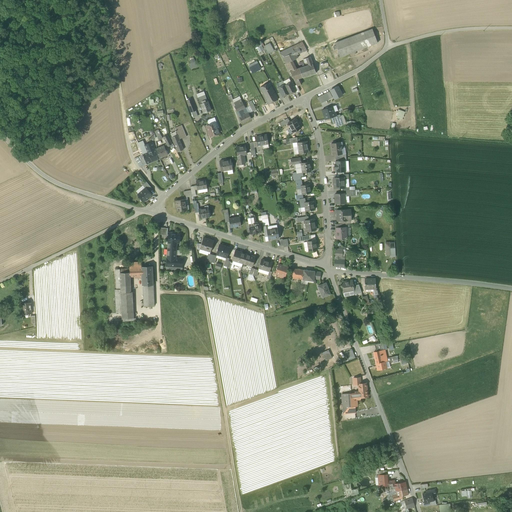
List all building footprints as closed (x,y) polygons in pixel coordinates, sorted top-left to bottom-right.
[(335,43),(340,57),(377,43),(372,29),(335,43)] [(302,42),(292,47),(294,50),(299,48),(301,53),(306,50),(302,42)] [(270,43),(264,46),(268,54),(274,51),(270,43)] [(280,52),(286,64),(290,62),(293,60),(297,58),(296,55),(301,53),(299,48),(294,50),(292,47),(280,52)] [(249,68),(252,73),(261,69),(258,63),(249,68)] [(290,71),(294,80),(298,79),(300,78),(316,73),(312,64),(308,65),(306,66),(297,69),(294,70),(290,71)] [(291,82),(285,85),(289,93),(289,94),(295,91),(296,91),(293,87),(291,82)] [(269,95),(273,102),(277,99),(269,84),(266,86),(264,86),(261,87),(260,89),(265,97),(269,95)] [(283,97),(289,93),(285,85),(284,84),(278,87),(280,92),(283,97)] [(337,86),(330,90),(335,99),(342,95),(337,86)] [(329,92),(323,94),(326,100),(332,97),(329,92)] [(321,103),(326,100),(323,94),(318,97),(321,103)] [(198,98),(204,113),(211,110),(205,95),(198,98)] [(187,100),(191,112),(196,111),(191,99),(187,100)] [(234,106),(237,112),(245,108),(241,99),(234,103),(236,106),(234,106)] [(325,119),(331,117),(337,116),(335,112),(334,112),(332,106),(322,110),(325,119)] [(246,109),(245,108),(237,112),(243,123),(251,119),(248,113),(246,109)] [(402,118),(404,112),(397,109),(395,116),(402,118)] [(340,115),(337,116),(331,117),(333,123),(335,122),(337,126),(340,125),(343,124),(340,116),(340,115)] [(208,121),(209,125),(215,123),(217,128),(219,128),(215,118),(213,118),(210,119),(208,121)] [(282,123),(284,127),(288,125),(287,123),(290,121),(289,119),(282,123)] [(291,129),(293,133),(300,128),(297,123),(298,122),(296,119),(290,121),(287,123),(288,125),(291,129)] [(209,133),(210,137),(214,135),(214,136),(216,136),(217,136),(218,134),(219,133),(217,128),(215,123),(209,125),(206,126),(207,128),(207,129),(207,130),(208,131),(209,132),(209,133)] [(177,135),(179,139),(186,136),(183,128),(182,128),(181,125),(175,128),(176,131),(175,131),(175,132),(177,135)] [(163,137),(167,146),(171,144),(167,135),(163,137)] [(171,138),(177,152),(183,150),(179,139),(177,135),(172,137),(171,138)] [(256,137),(257,146),(268,144),(267,135),(262,135),(262,136),(256,137)] [(298,144),(299,154),(308,152),(307,145),(307,141),(302,142),(297,143),(298,144)] [(331,143),(333,155),(335,155),(342,154),(340,142),(331,143)] [(145,146),(148,153),(155,150),(152,143),(145,146)] [(164,146),(156,149),(160,158),(168,155),(164,146)] [(237,156),(242,155),(246,154),(245,146),(240,146),(240,147),(236,148),(237,156)] [(147,164),(160,158),(156,149),(155,150),(148,153),(144,155),(143,155),(147,163),(147,164)] [(342,154),(335,155),(336,162),(344,161),(346,161),(346,158),(346,153),(342,154)] [(143,155),(138,157),(144,165),(147,163),(143,155)] [(140,167),(144,165),(138,157),(135,158),(140,167)] [(219,161),(221,171),(233,169),(231,160),(224,161),(224,160),(219,161)] [(302,173),(311,171),(310,167),(309,161),(301,163),(302,173)] [(336,168),(336,172),(337,172),(343,171),(345,171),(344,161),(336,162),(336,165),(335,165),(335,168),(336,168)] [(334,182),(334,188),(342,188),(344,187),(344,179),(344,177),(341,178),(334,178),(334,179),(333,180),(333,181),(334,182)] [(197,186),(197,190),(207,188),(206,180),(196,181),(197,186)] [(146,188),(148,191),(152,189),(146,182),(143,185),(145,188),(146,188)] [(301,189),(302,194),(305,194),(311,193),(310,188),(309,188),(309,184),(302,185),(301,185),(301,189)] [(192,196),(192,194),(196,194),(195,191),(194,186),(190,187),(191,190),(183,191),(184,197),(192,196)] [(138,195),(144,201),(146,199),(146,200),(149,197),(151,195),(148,191),(146,188),(145,188),(138,195)] [(342,203),(343,204),(345,204),(346,203),(346,201),(345,200),(345,194),(335,194),(335,204),(342,203)] [(176,200),(178,211),(187,210),(185,199),(176,200)] [(305,202),(306,211),(314,210),(313,201),(307,202),(305,202)] [(199,214),(200,218),(210,217),(209,208),(198,209),(199,214)] [(337,210),(337,221),(338,221),(350,220),(350,210),(337,210)] [(249,221),(249,225),(258,223),(257,222),(256,222),(255,222),(254,215),(251,213),(249,213),(247,216),(248,222),(249,221)] [(266,226),(266,227),(269,226),(267,215),(261,216),(263,227),(266,226)] [(230,224),(230,228),(241,226),(240,217),(229,219),(230,224)] [(305,222),(307,232),(316,230),(314,224),(315,223),(314,219),(309,220),(305,220),(305,222)] [(260,223),(258,223),(249,225),(250,232),(251,234),(261,232),(260,223)] [(341,239),(342,240),(346,240),(347,238),(347,236),(346,236),(346,227),(341,227),(336,228),(337,235),(336,236),(336,238),(337,239),(341,238),(341,239)] [(277,228),(267,230),(267,236),(268,239),(279,238),(277,228)] [(172,232),(169,232),(168,242),(175,243),(179,243),(180,234),(172,234),(172,232)] [(200,248),(211,251),(214,241),(203,238),(201,244),(200,248)] [(307,242),(309,251),(317,249),(316,245),(315,240),(311,241),(307,242)] [(175,243),(168,242),(168,249),(167,255),(167,257),(175,258),(175,255),(176,250),(176,247),(174,247),(175,243)] [(216,254),(226,257),(229,248),(219,245),(216,254)] [(233,260),(243,263),(246,254),(240,252),(235,250),(232,260),(233,260)] [(216,256),(213,255),(210,254),(208,253),(208,255),(206,260),(211,262),(215,263),(216,258),(217,256),(216,256)] [(243,263),(252,266),(255,258),(249,256),(250,256),(246,254),(243,263)] [(167,257),(166,268),(174,269),(174,270),(182,271),(183,258),(175,258),(167,257)] [(259,268),(269,271),(272,262),(266,261),(262,260),(262,259),(259,268)] [(277,276),(283,278),(284,276),(285,276),(288,267),(278,264),(276,273),(278,274),(277,276)] [(142,277),(143,285),(153,285),(152,266),(145,266),(145,268),(142,268),(142,277)] [(135,276),(135,278),(142,277),(142,268),(141,268),(130,269),(130,273),(131,276),(135,276)] [(301,280),(303,280),(304,270),(294,269),(293,278),(301,280)] [(304,270),(303,280),(314,281),(314,279),(315,272),(315,271),(304,270)] [(130,273),(120,273),(121,289),(121,293),(131,292),(131,276),(130,273)] [(365,289),(373,288),(375,288),(375,279),(365,280),(365,289)] [(342,282),(344,292),(347,292),(350,292),(350,291),(354,290),(353,286),(352,280),(348,281),(348,282),(346,282),(345,281),(342,282)] [(318,286),(322,297),(330,294),(326,283),(318,286)] [(143,285),(144,307),(154,306),(153,285),(143,285)] [(354,290),(354,294),(361,292),(359,285),(353,286),(354,290)] [(134,318),(133,298),(121,299),(122,313),(122,319),(134,318)] [(22,305),(22,314),(31,314),(30,303),(25,303),(25,304),(22,305)] [(375,345),(376,351),(384,350),(382,343),(375,345)] [(348,358),(349,360),(355,358),(352,348),(349,349),(349,351),(346,352),(349,358),(348,358)] [(323,352),(328,364),(333,362),(328,350),(323,352)] [(384,350),(376,351),(374,352),(376,363),(385,361),(386,361),(387,361),(386,358),(384,350)] [(342,363),(348,360),(345,355),(344,356),(341,352),(336,355),(342,363)] [(376,363),(377,370),(386,368),(385,361),(376,363)] [(356,398),(357,399),(360,399),(360,397),(368,397),(366,383),(361,384),(358,384),(359,391),(355,392),(355,393),(355,398),(356,398)] [(342,394),(344,414),(355,412),(355,407),(355,403),(357,403),(357,399),(356,398),(355,398),(355,393),(342,394)] [(380,486),(387,486),(387,482),(386,475),(379,475),(380,486)] [(344,485),(346,495),(358,493),(357,489),(352,490),(350,484),(344,485)] [(424,503),(429,501),(434,500),(432,493),(435,493),(434,489),(425,491),(426,493),(422,494),(424,502),(424,503)] [(383,500),(384,503),(403,499),(402,496),(398,497),(397,495),(393,496),(393,495),(389,496),(389,498),(383,500)] [(405,504),(406,509),(414,506),(412,498),(404,500),(405,504)]
